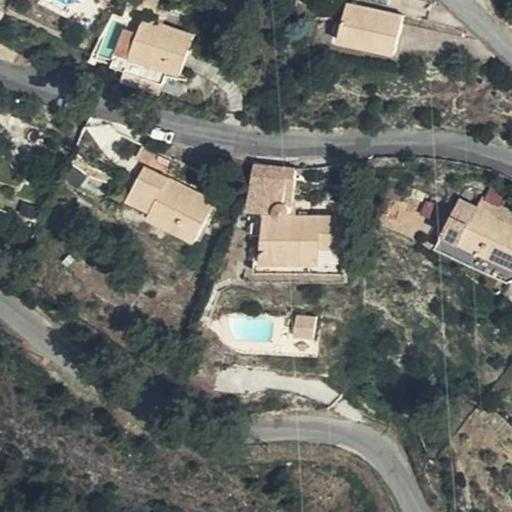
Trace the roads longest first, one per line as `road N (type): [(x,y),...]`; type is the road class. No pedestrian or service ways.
road 1 (residential): [(0,73),(216,129),(451,146),(511,159)]
road 2 (unclassified): [(0,296),(162,409),(211,426),(343,435),(379,451),(416,511)]
